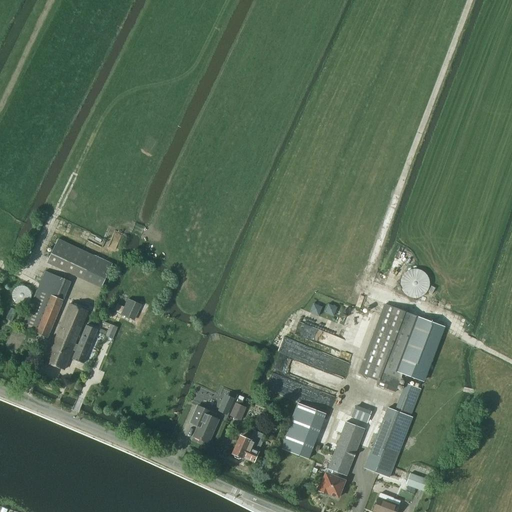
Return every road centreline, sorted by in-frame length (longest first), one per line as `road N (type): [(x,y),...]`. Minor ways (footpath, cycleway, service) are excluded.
road 1 (track): [(357,511),(363,483),(356,470),(382,398),(347,387),(373,312),(365,282),(469,0)]
road 2 (tertiary): [(283,511),(0,390)]
road 3 (track): [(0,110),(54,0)]
